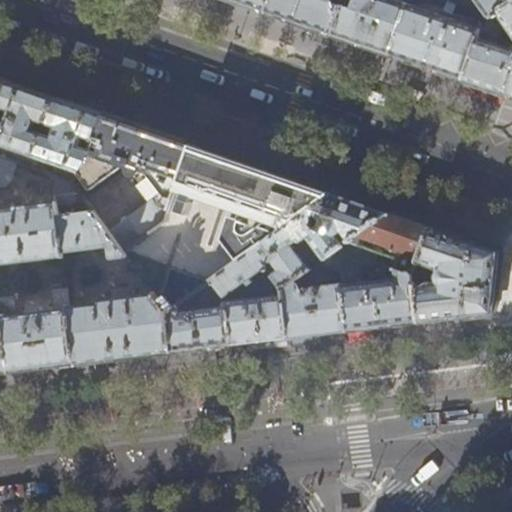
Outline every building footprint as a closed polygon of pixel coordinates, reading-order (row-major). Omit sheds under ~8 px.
[(231,0),(268,13),(272,0),(231,0)] [(272,0),(268,13),(294,22),(335,36),(347,0),(272,0)] [(347,0),(335,36),(355,43),(392,56),(410,5),(395,0),(347,0)] [(511,0),(477,0),(491,19),(499,14),(511,3),(511,0)] [(511,3),(499,14),(511,32),(511,48),(480,39),(465,81),(497,92),(511,97),(511,3)] [(483,30),(410,5),(392,56),(425,67),(465,81),(480,39),(483,30)] [(0,106),(8,82),(0,78),(0,106)] [(31,90),(8,82),(0,106),(0,109),(9,112),(6,122),(0,119),(0,144),(32,156),(29,160),(26,167),(32,169),(57,98),(31,90)] [(73,104),(57,98),(32,169),(36,170),(38,163),(39,158),(81,173),(87,165),(104,115),(73,104)] [(145,129),(104,115),(87,165),(81,173),(80,174),(95,193),(121,175),(118,171),(121,168),(128,170),(128,172),(128,174),(130,177),(129,179),(132,179),(132,178),(136,177),(163,205),(171,207),(191,145),(145,129)] [(211,152),(191,145),(171,207),(166,223),(125,254),(128,258),(137,270),(163,252),(194,296),(216,280),(232,268),(211,239),(222,208),(264,223),(274,236),(331,193),(268,172),(211,152)] [(16,163),(0,157),(0,188),(8,188),(14,183),(16,163)] [(56,197),(81,193),(73,183),(58,178),(55,197),(56,197)] [(86,201),(81,193),(56,197),(57,205),(86,201)] [(351,200),(331,193),(274,236),(256,250),(265,262),(267,260),(269,262),(271,263),(274,263),(277,262),(283,272),(276,276),(287,290),(298,281),(312,271),(295,246),(300,242),(303,243),(311,237),(327,260),(340,250),(344,247),(340,242),(347,237),(351,242),(389,213),(351,200)] [(63,253),(58,216),(57,205),(57,203),(30,206),(29,202),(23,202),(23,207),(0,209),(0,265),(64,258),(63,253)] [(58,216),(63,253),(112,247),(113,258),(115,259),(128,258),(125,254),(94,211),(58,216)] [(408,220),(389,213),(351,242),(349,243),(401,261),(397,270),(414,276),(430,228),(408,220)] [(465,240),(430,228),(414,276),(414,278),(421,277),(425,266),(444,272),(445,275),(443,276),(441,279),(441,282),(439,282),(439,284),(415,287),(420,323),(452,319),(494,314),(497,286),(499,272),(500,264),(501,252),(493,249),(484,246),(465,240)] [(276,276),(265,262),(256,250),(232,268),(216,280),(229,297),(250,282),(262,298),(230,301),(233,345),(240,345),(291,338),(287,290),(276,276)] [(348,332),(340,250),(327,260),(325,261),(330,269),(336,268),(338,286),(312,289),(311,282),(307,282),(308,289),(300,290),(298,281),(287,290),(291,338),(313,336),(348,332)] [(365,283),(362,267),(379,264),(340,250),(348,332),(379,328),(420,323),(415,287),(414,278),(414,276),(397,270),(398,279),(365,283)] [(389,271),(389,267),(379,264),(380,272),(389,271)] [(76,364),(70,308),(67,289),(64,289),(63,281),(59,281),(59,277),(53,277),(56,311),(26,314),(24,294),(0,297),(0,373),(55,367),(76,364)] [(229,297),(216,280),(194,296),(170,314),(174,352),(209,348),(233,345),(230,301),(230,298),(229,297)] [(100,304),(70,308),(76,364),(102,361),(174,352),(170,314),(155,294),(128,298),(128,291),(116,293),(117,298),(100,300),(100,304)]
